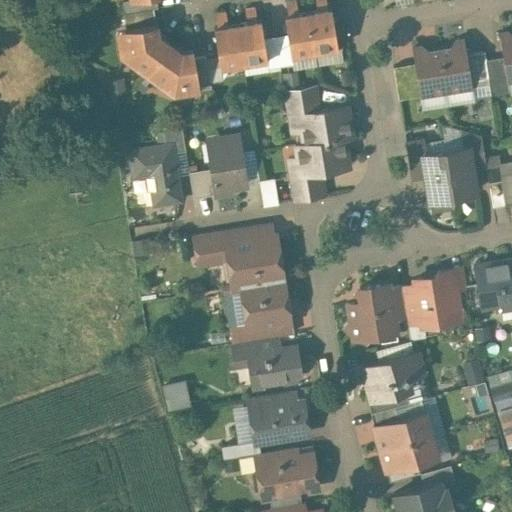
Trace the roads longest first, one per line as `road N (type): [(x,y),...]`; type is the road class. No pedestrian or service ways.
road 1 (residential): [(316,264),(351,495),(365,511)]
road 2 (residential): [(363,25),(391,192)]
road 3 (residential): [(511,0),(363,25)]
road 4 (residential): [(391,192),(308,206),(316,264)]
